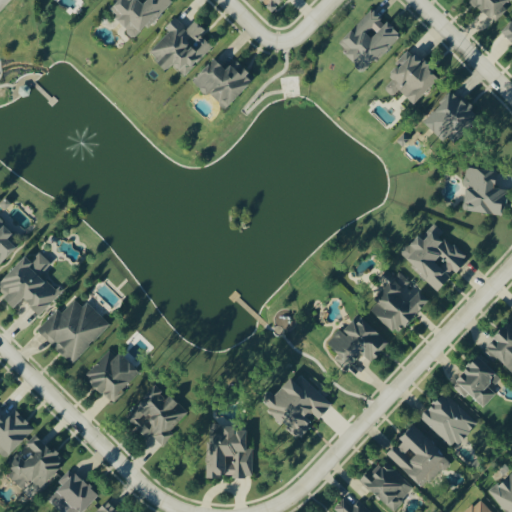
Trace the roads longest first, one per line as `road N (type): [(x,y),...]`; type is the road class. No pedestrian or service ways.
road 1 (residential): [(255,511),(303,486),(511,262)]
road 2 (residential): [(0,344),(144,487),(189,511)]
road 3 (residential): [(416,0),(276,41)]
